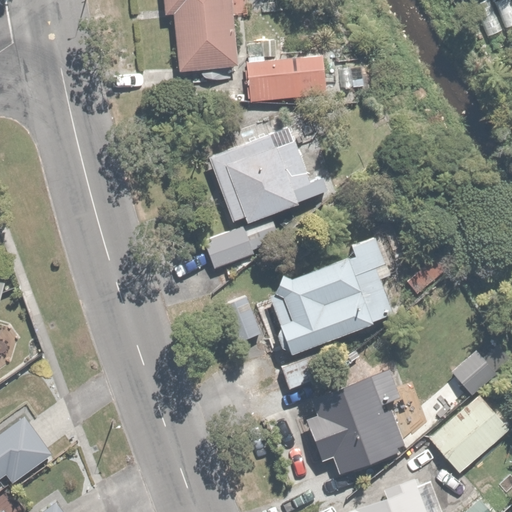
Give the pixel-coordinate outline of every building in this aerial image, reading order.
[(234,63),(229,0),(160,0),(162,16),(173,15),(177,67),(234,63)] [(323,55),(245,62),(249,101),(326,94),(323,55)] [(301,232),(289,202),(324,189),(316,168),(308,171),(283,106),(229,127),(236,145),(208,156),(209,159),(233,221),(201,234),(214,266),(301,232)] [(292,353),(389,311),(370,267),(386,260),(377,238),(353,248),(355,251),(265,290),(292,353)] [(265,327),(251,292),(213,305),(224,333),(231,330),(234,339),(265,327)] [(504,365),(482,340),(450,368),(472,393),(504,365)] [(397,396),(384,366),(307,399),(314,416),(305,420),(323,461),(331,458),(339,476),(402,449),(382,403),(397,396)] [(507,432),(475,395),(428,436),(460,473),(507,432)] [(0,471),(5,468),(13,481),(52,454),(25,415),(0,432),(0,471)] [(425,511),(414,481),(413,477),(381,487),(384,498),(343,511),(425,511)] [(489,511),(476,497),(460,511),(489,511)] [(14,511),(7,502),(0,506),(0,511),(63,511),(55,501),(39,511),(14,511)]
